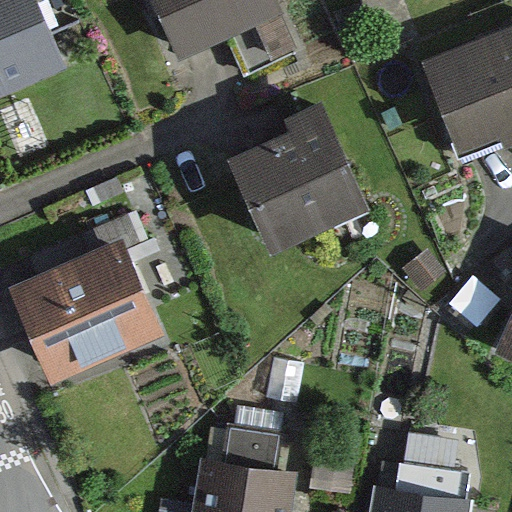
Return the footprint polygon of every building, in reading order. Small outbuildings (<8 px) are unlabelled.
[(0,0),(0,69),(56,48),(37,0),(0,0)] [(265,0),(139,0),(160,49),(267,3),(265,0)] [(511,133),(511,40),(424,71),(453,154),(511,133)] [(358,199),(320,107),(226,146),(264,238),(358,199)] [(102,244),(0,287),(0,301),(30,370),(136,325),(102,244)] [(511,358),(511,319),(496,351),(511,358)] [(287,511),(296,466),(200,450),(189,511),(287,511)] [(467,511),(472,489),(376,473),(369,511),(467,511)]
